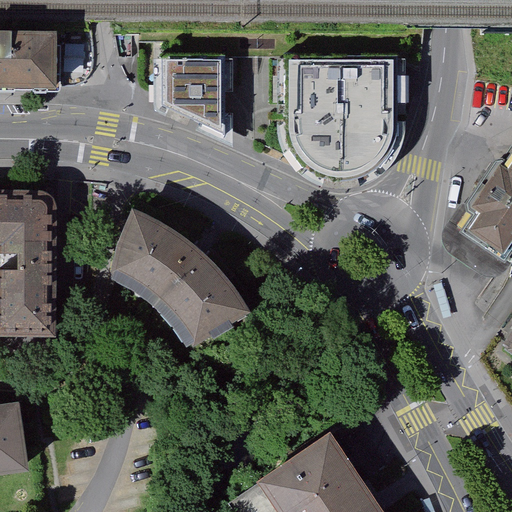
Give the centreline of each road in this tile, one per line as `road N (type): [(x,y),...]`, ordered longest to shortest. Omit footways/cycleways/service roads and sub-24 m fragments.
road 1 (primary): [(0,139),(139,144),(203,165),(336,231)]
road 2 (primary): [(361,296),(468,511)]
road 3 (residential): [(447,0),(437,106),(421,166),(390,229)]
road 4 (primary): [(511,464),(399,272)]
